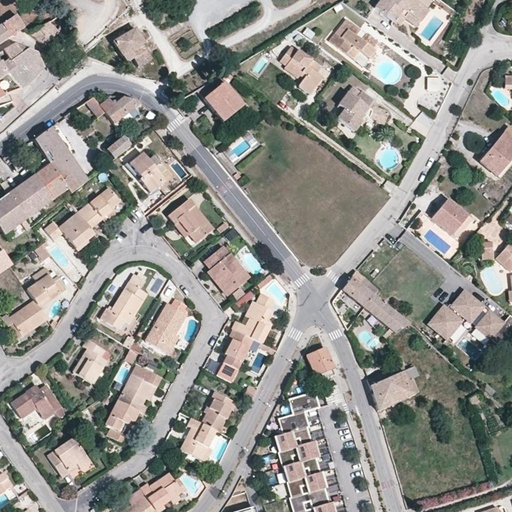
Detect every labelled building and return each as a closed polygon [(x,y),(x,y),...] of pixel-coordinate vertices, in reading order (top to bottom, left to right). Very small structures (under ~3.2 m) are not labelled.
[(378,0),(373,8),(393,23),(401,12),(404,12),(419,23),(427,11),(412,0),(378,0)] [(342,9),(339,4),(333,8),(335,13),(342,9)] [(419,23),(404,12),(401,12),(393,23),(399,27),(403,20),(415,28),(419,23)] [(2,25),(9,38),(23,29),(24,28),(23,26),(21,23),(16,15),(2,25)] [(61,20),(61,15),(28,33),(38,40),(47,46),(51,45),(53,41),(60,30),(61,20)] [(376,45),(377,43),(365,34),(365,35),(360,40),(355,36),(359,31),(345,20),(328,42),(338,49),(353,60),(358,53),(368,60),(374,52),(372,50),(376,45)] [(0,44),(9,38),(2,25),(0,26),(0,44)] [(115,40),(128,62),(135,58),(141,67),(154,59),(145,44),(146,42),(137,28),(115,40)] [(315,34),(307,28),(302,34),(310,40),(315,34)] [(297,34),(295,31),(284,38),(286,41),(297,34)] [(365,35),(359,31),(355,36),(360,40),(365,35)] [(303,39),(297,34),(293,40),(300,44),(303,39)] [(20,90),(29,84),(44,67),(36,51),(16,45),(0,52),(0,62),(6,74),(20,90)] [(326,72),(296,50),(296,51),(290,47),(279,62),(285,67),(283,69),(297,79),(299,77),(301,74),(305,76),(302,80),(297,87),(309,95),(326,72)] [(368,60),(358,53),(353,60),(362,68),(368,60)] [(0,91),(5,96),(20,90),(6,74),(0,62),(0,91)] [(234,76),(228,72),(223,78),(230,82),(234,76)] [(244,105),(221,77),(199,90),(224,122),(244,105)] [(439,92),(440,79),(426,78),(426,92),(439,92)] [(387,113),(376,109),(378,105),(371,100),(369,102),(365,100),(367,97),(360,92),(359,93),(351,87),(337,106),(343,110),(336,119),(353,133),(359,124),(365,117),(367,119),(375,121),(375,123),(383,126),(387,113)] [(90,98),(84,102),(96,117),(103,112),(97,105),(92,97),(90,98)] [(120,97),(115,102),(107,108),(103,112),(113,124),(138,104),(120,97)] [(103,112),(107,108),(101,102),(97,105),(103,112)] [(113,124),(116,129),(144,107),(140,104),(138,104),(113,124)] [(362,126),(367,119),(365,117),(359,124),(362,126)] [(68,196),(84,182),(65,153),(48,128),(32,141),(43,158),(48,166),(65,191),(66,193),(68,196)] [(511,132),(508,129),(479,163),(497,178),(497,177),(499,179),(511,164),(511,132)] [(104,149),(112,160),(129,146),(121,135),(104,149)] [(99,141),(96,137),(89,143),(92,147),(99,141)] [(141,174),(142,175),(137,179),(148,193),(158,186),(164,181),(160,175),(165,171),(154,158),(148,161),(142,153),(129,163),(139,175),(141,174)] [(43,169),(48,166),(43,158),(39,162),(43,169)] [(141,174),(139,175),(129,163),(127,160),(123,163),(137,179),(142,175),(141,174)] [(43,169),(34,175),(53,200),(62,193),(65,191),(48,166),(43,169)] [(0,183),(0,186),(6,196),(24,220),(53,200),(34,175),(20,185),(11,191),(4,181),(0,183)] [(160,188),(158,186),(148,193),(150,195),(160,188)] [(103,218),(101,216),(112,208),(119,202),(108,187),(88,203),(90,207),(78,216),(88,230),(103,218)] [(21,222),(24,220),(6,196),(0,199),(0,232),(2,235),(21,222)] [(175,226),(180,223),(190,236),(195,243),(213,230),(208,223),(189,200),(168,217),(175,226)] [(467,217),(447,200),(430,220),(451,237),(455,240),(471,221),(467,217)] [(75,213),(78,216),(90,207),(88,203),(75,213)] [(114,211),(112,208),(101,216),(103,218),(114,211)] [(53,239),(63,231),(75,248),(87,239),(92,235),(88,230),(78,216),(75,213),(60,225),(56,220),(45,228),(53,239)] [(24,220),(21,222),(25,230),(29,227),(24,220)] [(180,223),(175,226),(185,239),(190,236),(180,223)] [(75,248),(76,250),(88,241),(87,239),(75,248)] [(492,260),(490,244),(480,245),(481,261),(492,260)] [(511,246),(509,244),(495,260),(509,272),(511,269),(511,276),(509,277),(511,292),(511,291),(511,246)] [(40,261),(49,256),(41,245),(33,250),(40,261)] [(208,259),(215,268),(226,282),(223,284),(230,293),(251,277),(245,269),(226,246),(208,259)] [(0,272),(9,267),(11,266),(1,251),(0,252),(0,272)] [(32,276),(37,284),(27,291),(34,302),(36,305),(58,290),(60,293),(67,288),(57,275),(51,280),(48,276),(51,274),(46,267),(32,276)] [(223,284),(226,282),(215,268),(212,270),(223,284)] [(373,296),(379,289),(356,270),(341,291),(362,309),(369,302),(373,296)] [(261,288),(271,279),(267,274),(256,283),(261,288)] [(147,293),(127,282),(113,309),(111,313),(108,312),(107,312),(101,323),(118,332),(120,333),(121,332),(126,323),(130,325),(135,315),(147,293)] [(240,288),(230,293),(234,300),(243,294),(240,288)] [(36,305),(38,308),(60,293),(58,290),(36,305)] [(484,308),(463,291),(448,311),(443,307),(427,326),(446,341),(462,323),(458,319),(460,316),(470,324),(484,308)] [(271,324),(267,322),(272,311),(275,303),(273,298),(263,293),(257,303),(255,302),(248,313),(252,315),(250,318),(246,326),(243,325),(241,324),(240,324),(236,332),(254,342),(256,342),(257,343),(262,346),(264,343),(273,325),(271,324)] [(394,334),(409,325),(373,296),(369,302),(362,309),(394,334)] [(174,298),(171,304),(183,311),(185,307),(186,308),(187,305),(174,298)] [(36,305),(34,302),(10,319),(9,319),(7,316),(2,320),(8,329),(14,325),(21,337),(28,333),(47,320),(38,308),(36,305)] [(171,304),(168,303),(147,342),(171,354),(174,348),(171,346),(176,335),(183,323),(188,313),(187,312),(188,309),(186,308),(185,307),(183,311),(171,304)] [(228,318),(235,314),(230,306),(223,310),(228,318)] [(267,322),(271,324),(276,312),(272,311),(267,322)] [(503,324),(488,312),(475,328),(489,341),(503,324)] [(126,323),(121,332),(128,335),(133,326),(130,325),(126,323)] [(16,341),(21,337),(14,325),(8,329),(16,341)] [(226,342),(230,344),(236,332),(232,330),(226,342)] [(224,365),(239,372),(254,342),(236,332),(230,344),(224,356),(227,357),(224,365)] [(171,346),(174,348),(180,336),(176,335),(171,346)] [(83,345),(88,348),(73,372),(91,383),(106,360),(101,357),(105,350),(87,339),(83,345)] [(262,346),(256,342),(254,345),(273,355),(275,352),(265,347),(262,346)] [(133,345),(130,350),(139,354),(141,349),(133,345)] [(323,348),(305,356),(314,376),(319,373),(321,377),(330,373),(328,369),(332,367),(323,348)] [(137,356),(129,352),(124,361),(132,365),(137,356)] [(204,368),(212,372),(217,362),(209,358),(204,368)] [(401,365),(377,376),(379,382),(404,371),(401,365)] [(162,380),(137,367),(128,385),(119,403),(137,411),(143,415),(148,407),(142,404),(145,400),(153,387),(157,389),(162,380)] [(369,387),(377,412),(413,396),(418,393),(412,380),(419,377),(414,367),(404,371),(379,382),(369,387)] [(379,382),(377,376),(367,380),(369,387),(379,382)] [(487,384),(483,389),(491,397),(495,392),(487,384)] [(19,419),(33,409),(42,421),(53,413),(56,417),(59,418),(63,416),(59,408),(43,386),(36,390),(21,400),(19,397),(9,404),(19,419)] [(323,387),(325,404),(340,402),(338,386),(323,387)] [(19,397),(21,400),(36,390),(34,387),(19,397)] [(145,400),(150,402),(157,389),(153,387),(145,400)] [(246,393),(254,397),(256,392),(249,388),(246,393)] [(270,434),(292,511),(335,511),(332,500),(327,501),(315,458),(317,456),(313,441),(310,442),(305,427),(309,426),(305,413),(321,409),(316,391),(285,399),(289,412),(274,416),(279,431),(270,434)] [(215,432),(220,434),(232,412),(233,411),(237,404),(226,398),(215,392),(212,398),(215,399),(213,402),(201,425),(215,432)] [(251,403),(254,397),(246,393),(243,399),(251,403)] [(119,403),(114,400),(102,425),(111,430),(107,438),(125,447),(129,439),(120,434),(120,433),(127,421),(131,423),(137,411),(119,403)] [(186,428),(190,430),(187,437),(184,443),(180,451),(187,455),(200,462),(207,448),(215,432),(201,425),(196,423),(190,419),(186,428)] [(90,463),(73,439),(47,458),(61,479),(68,475),(66,472),(75,465),(77,468),(79,471),(90,463)] [(214,452),(211,451),(207,448),(200,462),(207,465),(214,452)] [(66,472),(68,475),(77,468),(75,465),(66,472)] [(0,495),(13,486),(3,473),(0,474),(0,495)] [(174,482),(169,474),(149,487),(147,483),(140,488),(146,497),(156,511),(158,511),(164,509),(162,505),(170,500),(178,495),(186,490),(179,480),(174,482)] [(201,480),(208,483),(210,478),(204,475),(201,480)] [(170,500),(174,505),(182,500),(178,495),(170,500)] [(156,511),(146,497),(144,498),(123,511),(120,511),(119,510),(116,511),(156,511)]
